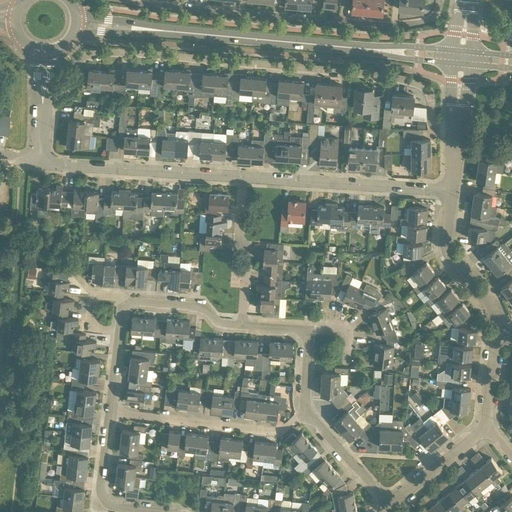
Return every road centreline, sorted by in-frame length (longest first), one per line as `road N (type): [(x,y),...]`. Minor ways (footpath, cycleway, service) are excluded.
road 1 (residential): [(456,131),(434,127),(427,91),(399,81),(131,53),(79,58),(66,92),(42,104)]
road 2 (residential): [(439,0),(435,16),(395,25),(120,0)]
road 3 (residential): [(244,328),(219,326),(196,306),(118,305),(108,412)]
road 4 (secondary): [(368,49),(161,31)]
road 5 (residential): [(450,190),(243,177)]
road 6 (residential): [(108,412),(279,430),(306,417)]
road 7 (residential): [(243,177),(42,164)]
road 8 (residential): [(495,332),(492,307),(445,247),(450,190)]
road 9 (residential): [(244,328),(246,251),(237,233),(243,177)]
road 10 (residential): [(306,417),(308,344),(301,333),(244,328)]
road 11 (residential): [(108,412),(100,490),(112,508),(140,511)]
road 12 (residential): [(392,505),(306,417)]
road 13 (residential): [(392,505),(486,428)]
